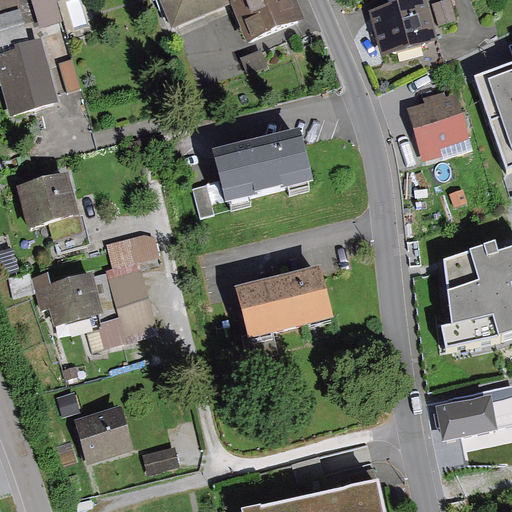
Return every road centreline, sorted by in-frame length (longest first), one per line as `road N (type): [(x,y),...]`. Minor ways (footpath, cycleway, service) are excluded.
road 1 (residential): [(319,0),(374,146),(427,511)]
road 2 (track): [(413,427),(95,507)]
road 3 (track): [(229,471),(212,445),(156,227),(102,231)]
